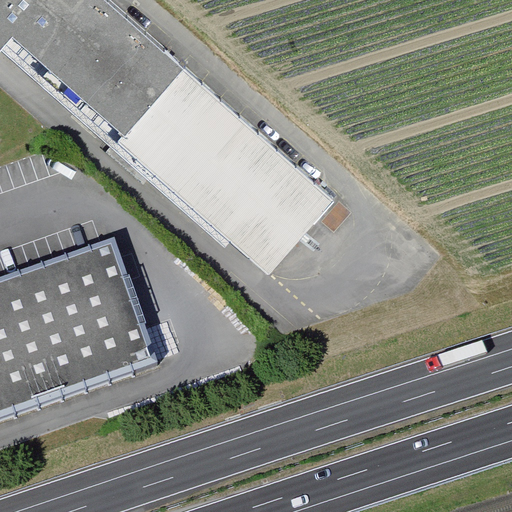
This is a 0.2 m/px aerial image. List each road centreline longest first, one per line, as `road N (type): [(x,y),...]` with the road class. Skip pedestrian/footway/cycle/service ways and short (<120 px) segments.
road 1 (unknown): [(0,76),(283,309),(303,316),(331,305),(379,252),(377,207),(142,0)]
road 2 (motorway): [(511,365),(69,511)]
road 3 (motorway): [(239,511),(511,422)]
